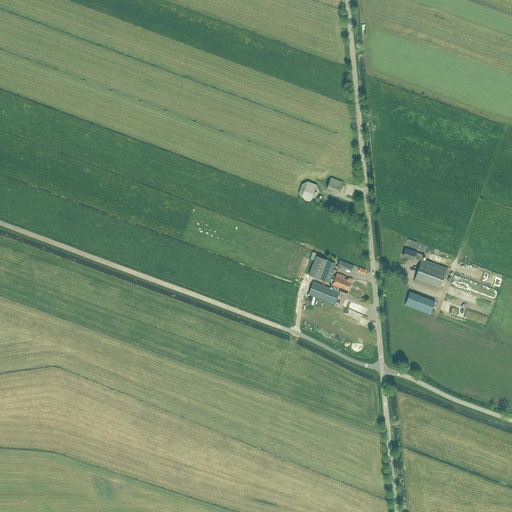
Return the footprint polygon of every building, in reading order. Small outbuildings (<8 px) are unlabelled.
[(339,192),(343,182),(331,178),(327,188),(339,192)] [(310,202),(316,199),(319,190),(317,184),(307,181),(302,183),(299,193),(301,198),(310,202)] [(409,249),(406,248),(403,256),(408,257),(407,258),(413,261),(414,258),(421,261),(414,281),(439,291),(448,268),(423,259),(424,254),(417,252),(417,251),(410,249),(409,249)] [(329,260),(316,255),(309,274),(329,283),(333,272),(332,272),(336,262),(335,262),(336,260),(330,258),(329,260)] [(351,271),(353,265),(340,260),(338,266),(351,271)] [(348,279),(345,278),(346,276),(337,273),(333,285),(334,285),(332,288),(314,281),(309,294),(335,304),(340,292),(347,295),(353,279),(348,277),(348,279)] [(414,308),(418,295),(410,292),(405,305),(414,308)] [(348,305),(347,309),(362,313),(364,309),(348,305)] [(358,325),(359,321),(351,318),(352,315),(351,315),(349,322),(358,325)]
